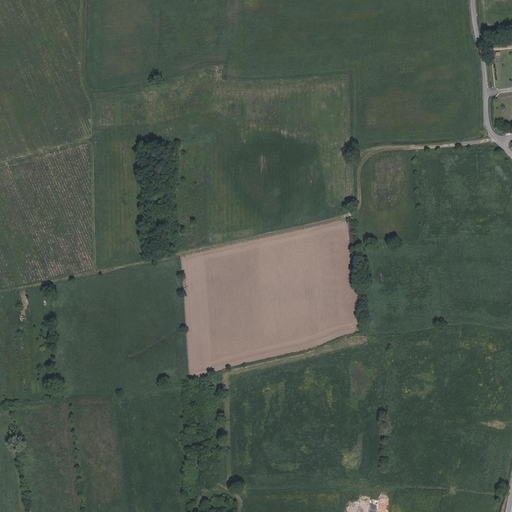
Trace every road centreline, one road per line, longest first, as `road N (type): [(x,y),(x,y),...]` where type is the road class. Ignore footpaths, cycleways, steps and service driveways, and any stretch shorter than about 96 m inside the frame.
road 1 (track): [(0,162),(92,139),(98,272),(350,215),(361,209),(368,156),(497,138)]
road 2 (residential): [(473,0),(487,116),(511,154)]
